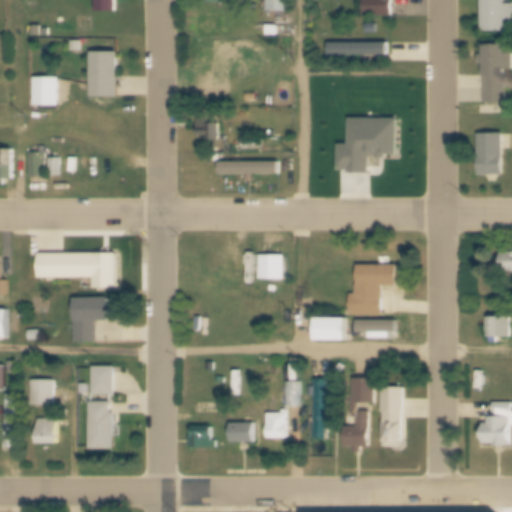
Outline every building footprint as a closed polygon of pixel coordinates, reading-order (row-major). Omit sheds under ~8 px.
[(121,0),(121,14),(103,14),(103,0),(121,0)] [(292,0),(292,13),(271,13),(271,0),(292,0)] [(367,0),(397,0),(397,19),(367,19),(367,0)] [(509,0),(509,7),(511,7),(511,25),(509,25),(509,36),(487,36),(487,0),(509,0)] [(37,29),(48,29),(48,32),(48,38),(36,38),(37,29)] [(270,29),(281,29),(281,38),(270,38),(270,29)] [(224,57),(235,57),(235,43),(213,43),(213,79),(204,79),(204,94),(224,94),(224,57)] [(78,44),(87,44),(87,54),(78,54),(78,44)] [(334,44),(391,44),(391,58),(334,58),(334,44)] [(489,49),(511,49),(511,105),(488,105),(489,49)] [(96,55),(122,55),(122,100),(96,100),(96,55)] [(40,80),(64,80),(64,108),(39,108),(40,80)] [(202,121),(223,121),(223,145),(211,145),(211,138),(202,138),(202,121)] [(355,147),(355,122),(403,122),(403,156),(390,156),(390,159),(374,159),(374,175),(355,175),(355,172),(343,172),(343,147),(355,147)] [(483,136),(507,136),(507,178),(483,178),(483,136)] [(0,152),(19,152),(19,181),(0,181),(0,152)] [(36,157),(52,157),(52,179),(36,179),(36,157)] [(55,179),(55,162),(68,162),(68,180),(55,179)] [(225,164),(283,164),(283,176),(225,176),(225,164)] [(502,271),(511,270),(511,250),(502,251),(502,271)] [(44,256),(121,256),(121,291),(98,291),(98,280),(44,280),(44,256)] [(264,257),(289,257),(289,282),(264,282),(264,257)] [(0,259),(7,259),(7,284),(15,284),(15,304),(0,304),(0,259)] [(355,295),(361,295),(361,267),(403,267),(403,288),(386,288),(386,317),(355,316),(355,295)] [(99,323),(99,341),(81,341),(81,323),(78,323),(78,301),(112,301),(112,323),(99,323)] [(0,313),(13,313),(12,341),(0,341),(0,313)] [(491,320),(511,320),(511,341),(491,341),(491,320)] [(320,322),(351,322),(351,344),(319,344),(320,322)] [(360,333),(385,333),(385,324),(360,324),(360,333)] [(0,368),(12,369),(12,394),(0,394),(0,368)] [(96,369),(117,369),(117,398),(96,397),(96,369)] [(377,378),(377,406),(357,405),(357,378),(377,378)] [(332,379),(332,441),(318,441),(319,379),(332,379)] [(38,383),(59,383),(59,408),(38,408),(38,383)] [(305,383),(305,409),(290,409),(290,383),(305,383)] [(408,389),(408,449),(386,449),(387,389),(408,389)] [(16,449),(16,395),(5,395),(5,449),(16,449)] [(511,448),(487,448),(487,426),(492,426),(492,420),(498,420),(498,403),(511,403),(511,448)] [(94,404),(114,404),(114,418),(117,418),(117,452),(94,451),(94,404)] [(359,448),(349,448),(349,428),(360,428),(360,411),(373,411),(373,448),(365,448),(365,454),(359,454),(359,448)] [(292,414),(292,441),(271,441),(272,414),(292,414)] [(41,420),(62,420),(62,447),(41,447),(41,420)] [(259,425),(259,445),(231,444),(232,425),(259,425)] [(217,442),(222,442),(222,450),(194,450),(194,438),(197,438),(197,428),(217,428),(217,442)]
